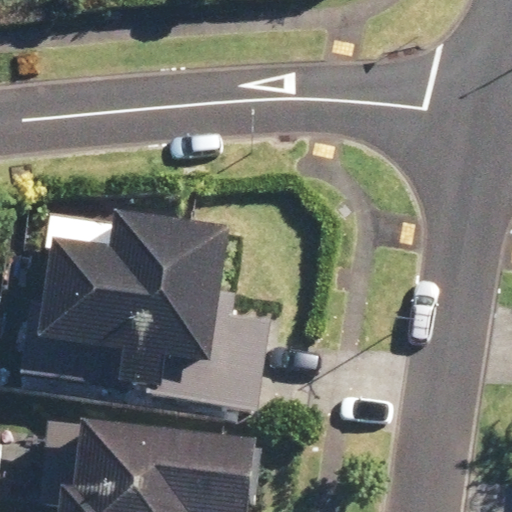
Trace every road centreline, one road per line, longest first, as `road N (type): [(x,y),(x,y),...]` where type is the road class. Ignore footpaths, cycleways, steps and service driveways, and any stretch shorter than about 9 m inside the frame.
road 1 (residential): [(497,107),(423,112),(280,96),(0,124)]
road 2 (residential): [(438,511),(497,107)]
